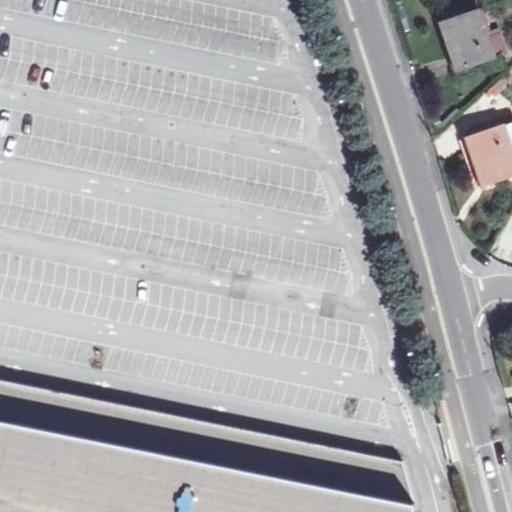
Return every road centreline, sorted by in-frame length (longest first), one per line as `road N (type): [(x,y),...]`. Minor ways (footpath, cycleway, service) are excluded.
road 1 (residential): [(504,511),(357,0)]
road 2 (unknown): [(0,227),(371,298)]
